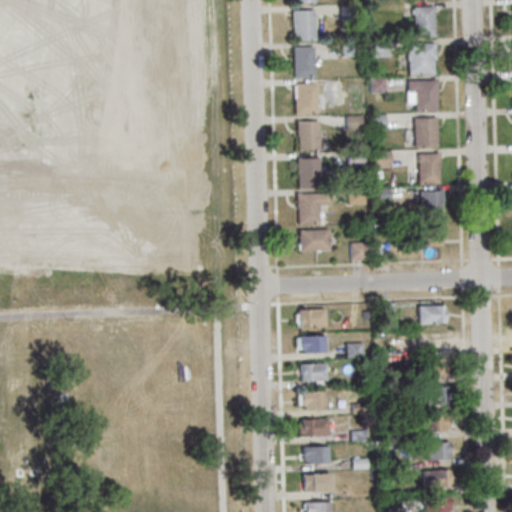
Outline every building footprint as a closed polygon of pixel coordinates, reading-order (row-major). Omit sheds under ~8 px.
[(355,4),(355,20),(338,20),(338,4),(355,4)] [(432,6),(412,6),(412,35),(432,35),(432,6)] [(291,39),(314,39),(314,9),(291,9),(291,39)] [(387,56),(387,40),(371,41),(372,56),(387,56)] [(358,55),(358,42),(342,42),(342,55),(358,55)] [(406,42),(406,74),(433,74),(433,42),(406,42)] [(312,45),(291,45),(291,76),(312,76),(312,45)] [(369,78),(369,91),(383,91),(383,78),(369,78)] [(435,79),(406,79),(406,109),(435,109),(435,79)] [(292,113),(314,113),(314,82),(292,82),(292,113)] [(343,129),(359,130),(360,115),(344,114),(343,129)] [(370,114),(370,128),(384,128),(384,114),(370,114)] [(434,117),(412,117),(412,145),(434,145),(434,117)] [(295,149),(318,149),(318,120),(295,120),(295,149)] [(387,149),(371,150),(372,168),(387,168),(387,149)] [(344,166),(360,166),(360,152),(345,151),(344,166)] [(437,182),(437,152),(416,152),(416,182),(437,182)] [(317,156),(294,156),(294,184),(317,184),(317,156)] [(387,199),(387,187),(373,187),(373,198),(387,199)] [(346,203),(362,203),(362,188),(346,188),(346,203)] [(440,189),(418,189),(418,219),(440,219),(440,189)] [(294,223),(317,224),(317,202),(324,203),(324,194),(295,193),(294,223)] [(407,226),(407,246),(439,246),(439,226),(407,226)] [(327,228),(297,228),(297,250),(327,250),(327,228)] [(365,242),(349,242),(349,259),(365,259),(365,242)] [(392,302),(377,302),(377,319),(393,319),(392,302)] [(444,322),(444,304),(417,304),(417,322),(444,322)] [(324,325),(324,308),(295,308),(295,325),(324,325)] [(409,330),(409,347),(444,347),(444,330),(409,330)] [(325,334),(294,334),(294,351),(325,351),(325,334)] [(344,356),(362,356),(362,342),(344,342),(344,356)] [(325,362),(298,362),(298,379),(325,379),(325,362)] [(122,363),(143,363),(144,381),(123,381),(122,363)] [(397,363),(397,372),(411,372),(411,363),(397,363)] [(423,403),(445,403),(445,385),(423,385),(423,403)] [(300,407),(326,407),(326,390),(300,390),(300,407)] [(350,402),(350,414),(366,414),(366,402),(350,402)] [(421,413),(421,430),(445,430),(445,413),(421,413)] [(297,418),(297,435),(327,435),(327,418),(297,418)] [(348,430),(349,441),(366,439),(365,429),(348,430)] [(424,458),(448,458),(448,441),(424,441),(424,458)] [(301,463),(327,463),(327,445),(301,445),(301,463)] [(350,458),(350,468),(366,468),(366,457),(350,458)] [(448,469),(421,469),(421,487),(448,487),(448,469)] [(330,491),(330,472),(301,472),(301,491),(330,491)] [(448,511),(448,496),(426,496),(426,511),(448,511)] [(330,511),(330,501),(302,501),(302,511),(330,511)]
